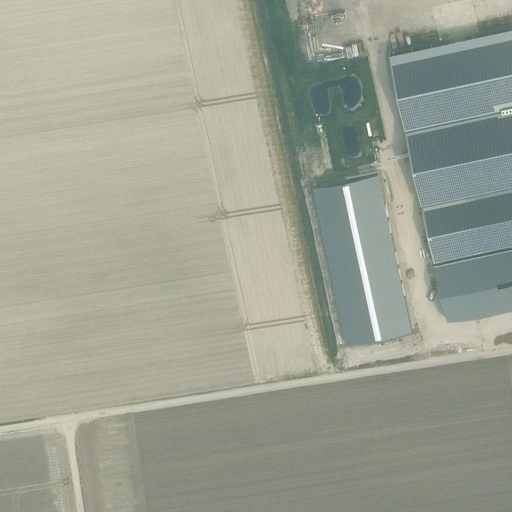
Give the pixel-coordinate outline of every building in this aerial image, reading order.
[(394,0),(382,1),(383,13),(407,11),(405,0),(394,0)] [(495,29),(511,26),(511,6),(504,7),(506,18),(494,20),(495,29)] [(511,26),(391,53),(424,204),(511,185),(511,26)] [(511,185),(424,204),(435,259),(511,242),(511,185)] [(386,203),(320,217),(347,343),(413,329),(386,203)] [(511,242),(435,259),(449,320),(511,306),(511,242)]
